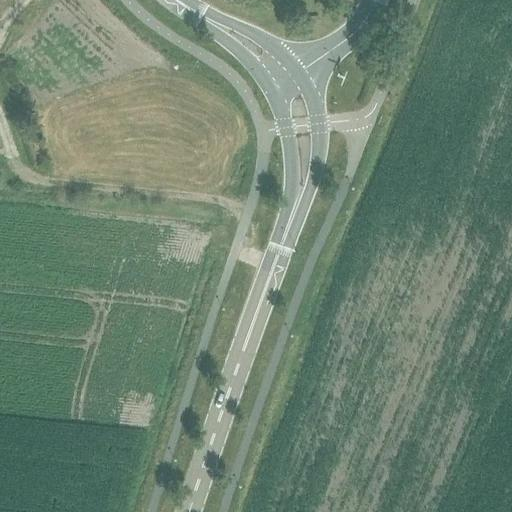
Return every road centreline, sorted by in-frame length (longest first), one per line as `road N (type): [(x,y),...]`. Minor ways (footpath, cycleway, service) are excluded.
road 1 (tertiary): [(190,511),(293,217)]
road 2 (tertiary): [(293,217),(317,153),(317,126),(297,75)]
road 3 (tertiary): [(272,93),(293,217)]
